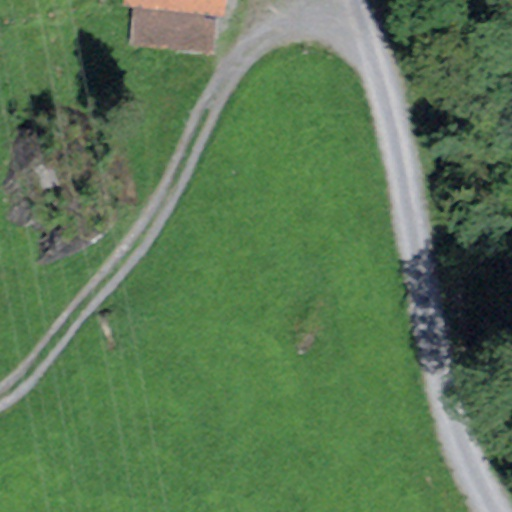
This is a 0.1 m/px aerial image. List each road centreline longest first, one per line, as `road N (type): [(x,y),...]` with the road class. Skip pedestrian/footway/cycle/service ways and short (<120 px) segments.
road 1 (track): [(371,34),(304,28),(260,41),(227,68),(146,229),(19,385),(0,394)]
road 2 (unclassified): [(498,511),(479,484),(444,373),(363,0)]
